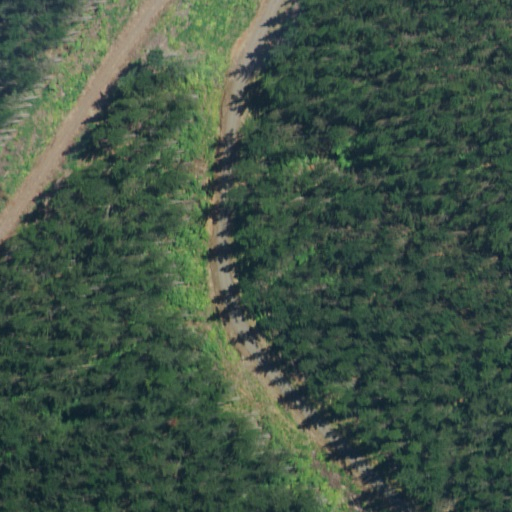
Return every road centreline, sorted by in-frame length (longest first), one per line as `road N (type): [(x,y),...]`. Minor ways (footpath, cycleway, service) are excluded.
road 1 (track): [(353,511),(166,283),(263,0)]
road 2 (track): [(146,0),(0,230)]
